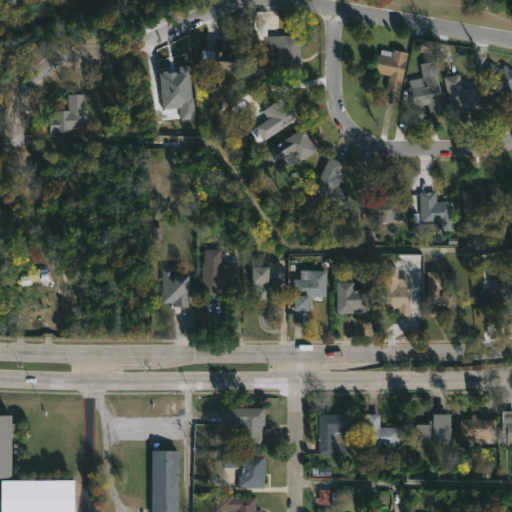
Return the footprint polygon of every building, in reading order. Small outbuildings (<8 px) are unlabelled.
[(299,37),(299,57),(301,57),(301,74),(269,74),(269,68),(264,68),(264,51),(262,51),(262,49),(258,48),(258,45),(258,41),(263,41),(263,36),(299,37)] [(380,50),(392,52),(392,50),(408,53),(399,94),(385,91),(388,76),(374,73),(378,55),(379,55),(380,50)] [(234,53),(233,71),(213,70),(214,52),(234,53)] [(434,61),(444,113),(430,116),(428,105),(414,108),(408,81),(422,78),(419,64),(434,61)] [(491,63),(500,70),(504,65),(511,70),(511,98),(511,100),(508,98),(498,112),(486,103),(491,97),(484,92),(491,82),(482,75),(491,63)] [(192,119),(189,65),(177,66),(177,71),(158,72),(160,109),(178,108),(179,119),(192,119)] [(459,74),(462,90),(479,87),(483,108),(451,115),(443,77),(459,74)] [(67,131),(67,133),(48,133),(48,118),(53,118),(52,111),(67,111),(66,95),(82,94),(83,131),(67,131)] [(280,97),(285,106),(288,104),(296,117),(263,139),(265,143),(260,147),(250,131),(267,119),(261,110),(280,97)] [(317,149),(298,162),(292,152),(273,164),(265,152),(302,127),(317,149)] [(351,193),(342,212),(309,197),(327,157),(346,165),(336,186),(351,193)] [(433,189),(433,191),(436,191),(436,201),(451,201),(452,230),(428,229),(428,222),(421,223),(421,179),(433,179),(433,189)] [(467,230),(465,230),(462,190),(476,189),(475,185),(497,183),(499,205),(479,207),(481,229),(467,230)] [(405,193),(404,197),(407,197),(407,221),(368,220),(368,196),(384,196),(384,193),(405,193)] [(413,233),(440,229),(439,219),(412,224),(413,233)] [(372,230),(359,230),(360,245),(373,244),(372,230)] [(219,251),(219,269),(233,269),(233,288),(216,288),(216,296),(200,296),(201,263),(202,263),(202,249),(219,249),(219,251)] [(269,265),(269,279),(280,279),(280,293),(274,293),(274,303),(251,303),(252,265),(269,265)] [(398,278),(398,285),(409,285),(408,282),(417,280),(419,286),(410,288),(410,316),(398,315),(398,308),(382,307),(382,279),(384,279),(384,265),(398,265),(398,278)] [(171,267),(171,274),(189,274),(188,306),(173,305),(173,303),(161,303),(162,267),(171,267)] [(50,283),(49,285),(43,285),(45,300),(24,304),(23,300),(15,301),(13,289),(21,287),(19,275),(50,270),(53,283),(50,283)] [(324,271),(324,297),(306,297),(306,312),(291,311),(292,279),(298,279),(298,270),(324,271)] [(439,288),(439,295),(442,295),(442,291),(455,291),(455,315),(427,315),(427,271),(444,272),(444,288),(439,288)] [(508,276),(509,283),(511,282),(511,312),(504,313),(503,306),(481,308),(478,279),(508,276)] [(353,283),(353,289),(368,290),(368,309),(355,309),(355,307),(353,307),(352,313),(336,312),(337,281),(353,281),(353,283)] [(261,424),(261,445),(248,445),(248,443),(239,443),(239,424),(220,424),(220,407),(264,407),(264,424),(261,424)] [(511,410),(511,440),(502,440),(502,410),(511,410)] [(380,413),(380,426),(402,427),(402,436),(404,436),(404,445),(400,445),(400,447),(366,447),(367,413),(380,413)] [(454,442),(416,442),(416,424),(429,424),(429,420),(433,420),(433,413),(454,413),(454,442)] [(0,476),(0,479),(71,479),(71,511),(0,511),(0,414),(9,414),(9,476),(0,476)] [(344,432),(343,444),(334,444),(334,455),(318,454),(318,414),(352,414),(352,432),(344,432)] [(474,415),(474,421),(492,421),(491,439),(459,438),(460,420),(470,421),(470,415),(474,415)] [(157,444),(157,450),(177,450),(176,511),(149,511),(150,450),(150,444),(157,444)] [(238,451),(238,456),(263,456),(263,487),(238,487),(238,475),(240,475),(240,467),(221,467),(221,451),(238,451)] [(329,468),(313,468),(313,475),(329,476),(329,468)] [(233,493),(233,497),(255,497),(255,510),(260,510),(260,511),(229,511),(216,511),(216,493),(233,493)]
